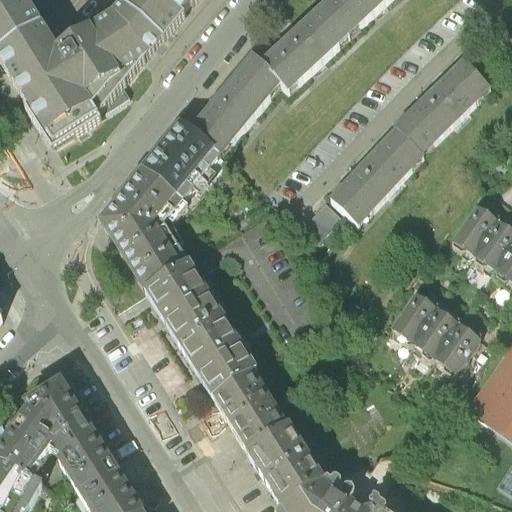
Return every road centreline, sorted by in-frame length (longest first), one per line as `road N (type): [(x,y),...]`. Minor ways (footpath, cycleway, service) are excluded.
road 1 (residential): [(21,254),(113,179),(260,0)]
road 2 (residential): [(58,307),(190,511)]
